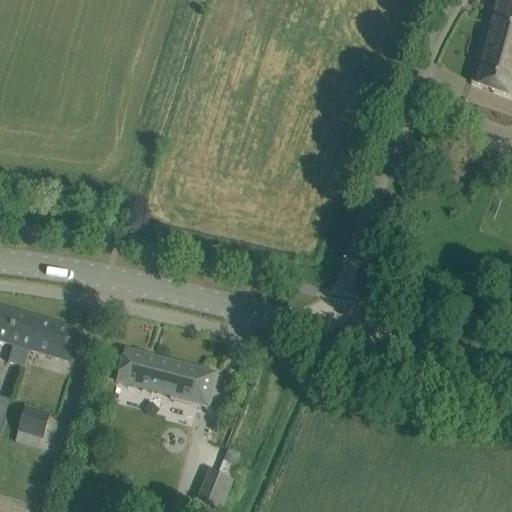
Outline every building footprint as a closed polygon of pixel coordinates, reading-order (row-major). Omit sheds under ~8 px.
[(511,0),(492,0),(486,24),(511,31),(511,0)] [(511,31),(486,24),(471,84),(511,94),(511,31)] [(0,343),(30,352),(39,321),(0,309),(0,343)] [(39,321),(30,352),(67,363),(77,332),(39,321)] [(168,400),(172,401),(191,406),(192,404),(208,408),(216,374),(181,365),(180,370),(135,358),(136,353),(125,351),(116,385),(169,399),(168,400)] [(0,398),(0,415),(6,418),(11,402),(0,398)] [(26,406),(18,432),(43,440),(52,414),(26,406)] [(224,462),(235,467),(239,456),(228,452),(224,462)] [(226,511),(239,475),(215,466),(202,503),(226,511)]
